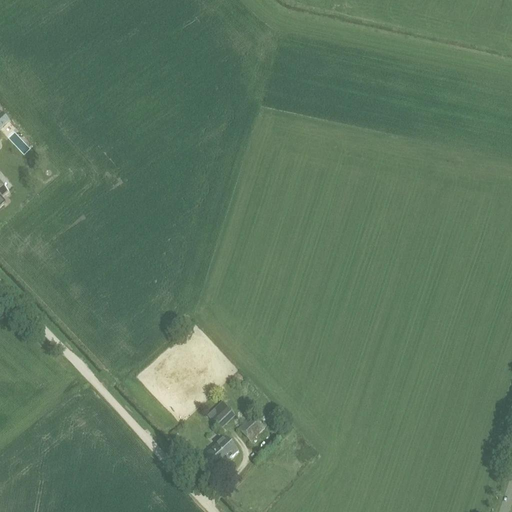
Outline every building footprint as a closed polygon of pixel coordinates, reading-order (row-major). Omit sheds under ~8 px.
[(0,130),(9,122),(2,114),(0,115),(0,130)] [(213,423),(221,430),(235,415),(228,408),(213,423)] [(237,430),(250,443),(264,429),(251,416),(237,430)] [(204,458),(217,472),(238,454),(225,439),(204,458)] [(263,450),(270,447),(268,442),(260,445),(263,450)]
